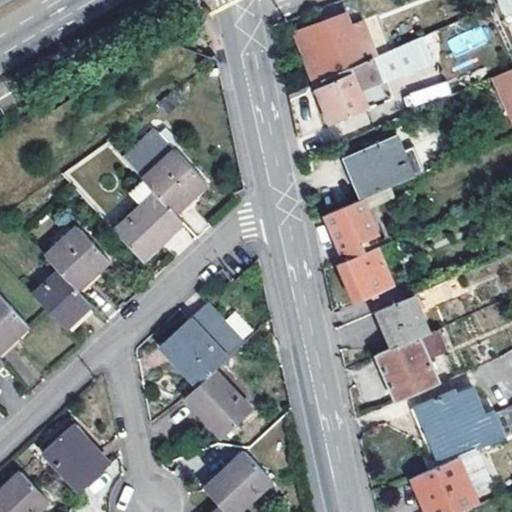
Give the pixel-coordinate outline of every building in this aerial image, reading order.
[(511,0),(502,0),(508,12),(511,10),(511,0)] [(345,12),(295,32),(316,83),(377,57),(362,20),(350,24),(345,12)] [(446,38),(452,57),(489,44),(482,25),(446,38)] [(377,57),(316,83),(333,124),(367,109),(360,91),(430,65),(419,38),(377,57)] [(511,69),(495,77),(511,115),(511,69)] [(403,95),(407,108),(452,93),(447,80),(403,95)] [(157,127),(124,157),(155,190),(172,209),(205,179),(157,127)] [(363,199),(392,186),(410,178),(400,155),(393,139),(347,159),(363,199)] [(400,155),(410,178),(419,174),(409,151),(400,155)] [(347,259),(367,251),(363,241),(379,234),(367,208),(396,195),(392,186),(363,199),(327,215),(347,259)] [(172,209),(155,190),(114,228),(141,258),(181,219),(172,209)] [(77,225),(45,254),(59,269),(76,288),(108,258),(77,225)] [(347,259),(340,262),(356,301),(395,285),(387,267),(415,255),(407,234),(367,251),(347,259)] [(33,293),(65,327),(90,302),(76,288),(59,269),(33,293)] [(0,292),(0,348),(27,322),(0,292)] [(167,336),(204,376),(220,361),(250,333),(246,329),(229,311),(212,294),(167,336)] [(396,348),(433,332),(416,297),(379,312),(396,348)] [(229,311),(246,329),(256,321),(238,303),(229,311)] [(399,401),(440,384),(430,358),(446,350),(438,330),(433,332),(396,348),(379,355),(399,401)] [(191,389),(229,429),(257,403),(220,361),(204,376),(191,389)] [(455,394),(454,391),(419,405),(441,457),(476,441),(479,448),(511,433),(511,401),(493,409),(492,405),(482,409),(472,386),(455,394)] [(43,450),(81,492),(110,465),(72,423),(43,450)] [(247,449),(207,485),(224,504),(231,511),(236,511),(274,478),(247,449)] [(463,454),(476,498),(493,493),(480,449),(463,454)] [(478,504),(457,457),(412,477),(427,511),(459,511),(463,511),(478,504)] [(38,511),(50,501),(23,472),(0,493),(0,511),(38,511)]
